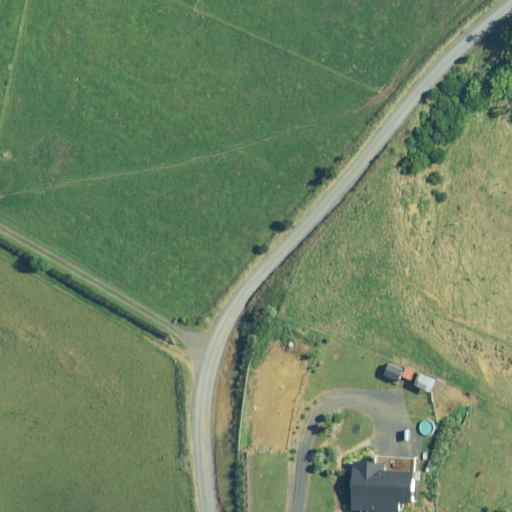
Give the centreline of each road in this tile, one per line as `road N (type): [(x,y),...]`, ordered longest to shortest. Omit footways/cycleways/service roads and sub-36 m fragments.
road 1 (unclassified): [(507,0),(222,305),(200,382),(203,511)]
road 2 (track): [(0,260),(200,382)]
